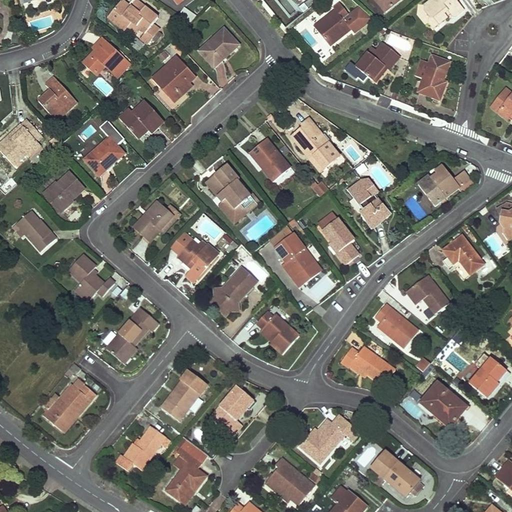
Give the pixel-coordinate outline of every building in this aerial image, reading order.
[(401,0),(375,0),(385,13),(401,0)] [(434,0),(426,6),(426,14),(431,20),(434,20),(440,27),(449,19),(446,16),(449,13),(452,17),(453,18),(457,18),(465,11),(456,0),(434,0)] [(122,1),(108,19),(126,32),(132,24),(145,34),(141,39),(149,45),(160,31),(153,25),(159,19),(140,4),(137,8),(133,5),(131,8),(122,1)] [(323,21),(315,28),(331,48),(357,27),(360,31),(374,20),(360,7),(350,16),(341,4),(334,9),(336,11),(337,13),(325,23),(323,21)] [(336,11),(323,21),(325,23),(337,13),(336,11)] [(434,20),(431,20),(430,24),(435,30),(440,27),(434,20)] [(225,30),(200,53),(215,69),(239,46),(225,30)] [(131,43),(138,51),(144,46),(137,38),(131,43)] [(104,39),(97,46),(100,48),(96,52),(83,65),(97,78),(105,69),(117,80),(130,66),(104,39)] [(368,54),(357,69),(373,82),(384,67),(387,70),(390,72),(401,58),(383,44),(372,57),(368,54)] [(178,58),(153,80),(175,104),(183,97),(180,93),(190,84),(196,79),(178,58)] [(449,65),(433,59),(430,67),(423,64),(418,78),(425,81),(419,96),(438,103),(446,83),(443,82),(449,65)] [(384,67),(373,82),(376,84),(387,70),(384,67)] [(55,78),(46,86),(51,91),(39,102),(54,120),(67,108),(69,111),(78,103),(55,78)] [(190,84),(180,93),(183,97),(193,87),(190,84)] [(507,123),(508,121),(511,124),(511,95),(505,90),(490,110),(507,123)] [(129,110),(119,119),(138,140),(145,133),(143,131),(146,129),(152,134),(165,123),(146,102),(133,114),(129,110)] [(67,108),(54,120),(57,122),(69,111),(67,108)] [(304,128),(295,135),(313,157),(310,160),(321,173),(340,157),(309,120),(302,126),(304,128)] [(12,138),(0,149),(0,151),(14,167),(39,144),(36,140),(41,135),(29,122),(23,127),(25,129),(14,140),(12,138)] [(295,135),(292,138),(310,160),(313,157),(295,135)] [(110,139),(86,161),(100,177),(124,155),(110,139)] [(268,140),(250,154),(255,161),(257,159),(261,164),(259,166),(274,184),(291,169),(268,140)] [(228,165),(206,183),(219,198),(226,192),(230,197),(227,199),(228,201),(236,211),(238,209),(251,198),(238,182),(240,180),(228,165)] [(437,175),(431,180),(436,186),(425,194),(436,208),(471,180),(465,172),(454,181),(443,166),(435,172),(437,175)] [(70,174),(46,196),(61,213),(85,191),(70,174)] [(311,188),(320,197),(329,190),(320,180),(311,188)] [(361,182),(350,190),(355,197),(353,199),(359,207),(362,205),(365,210),(362,212),(361,213),(362,216),(372,230),(391,215),(379,200),(377,201),(373,196),(378,193),(368,180),(364,183),(363,182),(361,182)] [(431,180),(420,188),(425,194),(436,186),(431,180)] [(401,189),(398,187),(389,194),(391,197),(401,189)] [(350,190),(347,192),(353,199),(355,197),(350,190)] [(228,201),(223,204),(220,207),(235,225),(258,206),(251,198),(238,209),(236,211),(228,201)] [(145,218),(135,229),(151,243),(161,232),(174,218),(158,204),(148,214),(150,216),(147,220),(145,218)] [(511,205),(506,204),(497,210),(501,217),(500,224),(505,225),(503,234),(508,241),(511,241),(511,205)] [(32,213),(17,226),(42,253),(57,239),(41,221),(40,222),(32,213)] [(319,225),(324,231),(338,221),(333,215),(319,225)] [(174,218),(161,232),(164,234),(177,221),(174,218)] [(324,231),(323,232),(332,243),(339,253),(337,254),(346,266),(359,256),(351,244),(355,241),(339,220),(338,221),(324,231)] [(179,257),(193,241),(185,233),(171,250),(179,257)] [(295,235),(276,249),(288,264),(298,277),(304,272),(310,280),(322,271),(295,235)] [(463,237),(444,251),(454,265),(460,261),(470,276),(484,265),(463,237)] [(193,241),(191,243),(202,252),(208,246),(202,241),(198,245),(193,241)] [(238,245),(234,241),(228,247),(229,248),(227,250),(230,253),(238,245)] [(179,257),(178,258),(184,263),(186,261),(192,266),(193,264),(196,266),(189,274),(197,282),(220,256),(208,246),(202,252),(191,243),(179,257)] [(332,243),(330,244),(337,254),(339,253),(332,243)] [(83,256),(69,272),(82,284),(78,289),(91,301),(98,294),(103,298),(116,285),(110,280),(105,285),(96,277),(91,274),(94,271),(97,268),(83,256)] [(459,263),(454,266),(464,280),(469,277),(459,263)] [(288,264),(285,267),(301,288),(310,280),(304,272),(298,277),(288,264)] [(215,299),(211,303),(227,317),(231,313),(239,313),(240,311),(238,300),(242,297),(244,298),(258,283),(242,269),(228,284),(230,286),(226,290),(216,290),(214,291),(215,299)] [(189,274),(186,277),(195,285),(197,282),(189,274)] [(428,277),(407,293),(417,306),(424,300),(435,315),(449,304),(428,277)] [(78,289),(75,292),(89,304),(91,301),(78,289)] [(386,305),(376,318),(382,323),(381,325),(390,333),(388,335),(405,349),(419,332),(386,305)] [(142,310),(107,350),(121,362),(127,355),(131,358),(138,349),(131,344),(134,340),(138,343),(149,330),(152,332),(159,325),(142,310)] [(268,312),(257,325),(263,330),(275,340),(272,344),(271,345),(283,356),(300,336),(276,315),(274,318),(268,312)] [(381,325),(378,328),(388,335),(390,333),(381,325)] [(263,330),(261,333),(272,344),(275,340),(263,330)] [(352,349),(341,363),(349,369),(350,367),(353,364),(367,375),(383,388),(396,371),(364,348),(359,354),(352,349)] [(127,355),(121,362),(124,365),(131,358),(127,355)] [(492,358),(470,385),(488,399),(499,386),(499,385),(497,383),(507,371),(492,358)] [(398,360),(396,363),(404,369),(406,366),(398,360)] [(353,364),(350,367),(365,379),(367,375),(353,364)] [(74,365),(72,367),(79,373),(81,370),(74,365)] [(421,365),(415,372),(421,377),(427,369),(421,365)] [(427,369),(421,377),(424,380),(434,367),(431,365),(427,369)] [(507,371),(497,383),(499,385),(499,386),(500,387),(511,375),(507,371)] [(183,383),(162,409),(180,423),(208,386),(190,372),(182,382),(183,383)] [(78,380),(73,386),(79,391),(84,385),(78,380)] [(438,383),(424,401),(438,413),(435,417),(450,429),(467,408),(438,383)] [(49,409),(43,416),(61,431),(76,413),(80,416),(97,396),(84,385),(79,391),(73,386),(51,411),(49,409)] [(239,388),(211,420),(234,439),(244,428),(237,422),(247,411),(249,412),(256,403),(239,388)] [(424,401),(420,404),(435,417),(438,413),(424,401)] [(76,413),(61,431),(64,434),(80,416),(76,413)] [(313,434),(301,448),(321,465),(346,435),(348,437),(353,431),(351,429),(339,419),(334,425),(332,423),(330,425),(319,439),(313,434)] [(316,431),(313,434),(319,439),(330,425),(327,422),(318,433),(316,431)] [(134,445),(125,459),(133,465),(143,471),(166,438),(152,427),(138,448),(134,445)] [(203,464),(182,448),(178,452),(182,455),(174,466),(182,473),(167,492),(181,502),(192,488),(197,492),(207,478),(198,470),(203,464)] [(386,453),(372,469),(407,499),(411,494),(416,498),(425,488),(420,484),(421,482),(386,453)] [(117,463),(129,471),(133,465),(125,459),(121,456),(117,463)] [(282,459),(275,467),(278,469),(268,481),(291,500),(299,507),(316,487),(282,459)] [(511,470),(507,466),(496,478),(511,492),(511,470)] [(268,481),(265,484),(288,503),(291,500),(268,481)] [(342,487),(331,499),(338,505),(332,511),(363,511),(368,507),(350,491),(348,493),(342,487)] [(192,488),(181,502),(186,506),(197,492),(192,488)]
